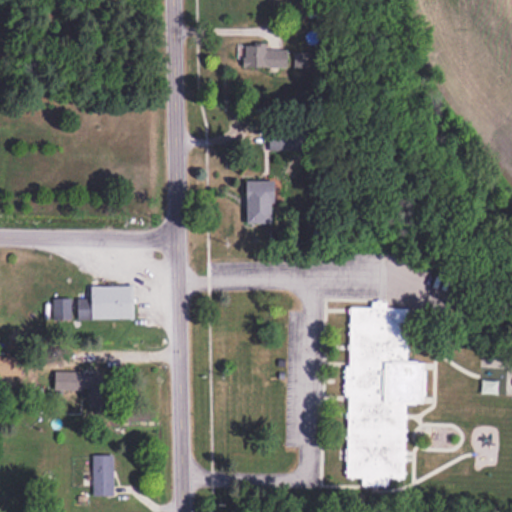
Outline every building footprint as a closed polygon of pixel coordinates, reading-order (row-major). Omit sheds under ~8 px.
[(280,66),(280,47),(270,47),(270,44),(244,44),(244,66),(280,66)] [(277,221),(276,179),(247,180),(248,222),(277,221)] [(76,298),(76,320),(134,320),(134,285),(85,285),(85,298),(76,298)] [(54,300),(54,319),(71,319),(71,300),(54,300)] [(348,477),(363,478),(363,485),(389,485),(389,478),(407,478),(407,404),(431,404),(431,360),(413,360),(413,307),(349,306),(348,477)] [(100,368),(50,369),(50,397),(101,396),(100,368)] [(483,393),(499,393),(499,380),(483,380),(483,393)] [(93,455),(93,495),(115,495),(115,455),(93,455)]
